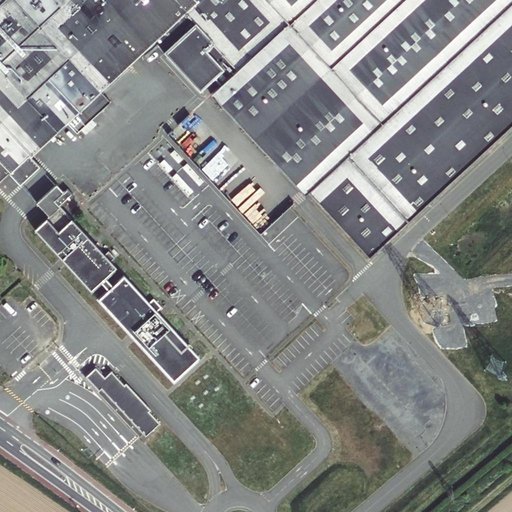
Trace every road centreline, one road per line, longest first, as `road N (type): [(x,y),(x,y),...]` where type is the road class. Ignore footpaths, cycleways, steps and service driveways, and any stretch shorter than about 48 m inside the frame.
road 1 (unknown): [(259,356),(220,380),(147,303)]
road 2 (secondary): [(121,511),(0,421)]
road 3 (unknown): [(96,332),(199,230)]
